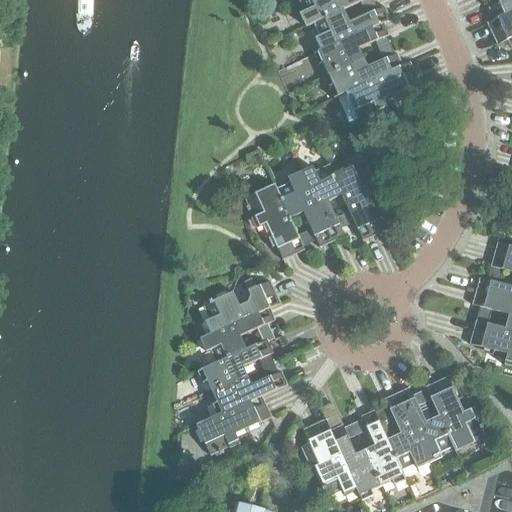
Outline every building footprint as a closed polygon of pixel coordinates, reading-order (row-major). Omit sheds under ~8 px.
[(299,0),(305,14),(301,16),(307,29),(315,25),(346,11),(345,11),(362,3),(362,4),(370,0),(299,0)] [(376,8),(374,4),(372,0),(370,0),(362,4),(367,12),(376,8)] [(494,21),(511,13),(511,0),(508,0),(502,3),(489,9),(494,21)] [(322,52),(385,25),(392,21),(386,8),(368,16),(351,23),(346,11),(315,25),(321,38),(317,40),(322,52)] [(511,13),(494,21),(487,25),(497,45),(498,47),(511,40),(511,13)] [(361,50),(377,43),(377,42),(390,37),(385,25),(322,52),(315,55),(320,67),(325,65),(329,76),(365,59),(361,50)] [(381,52),(391,48),(388,42),(379,47),(381,52)] [(384,57),(393,53),(391,48),(381,52),(384,57)] [(347,95),(404,67),(399,55),(386,61),(385,61),(369,68),(365,59),(329,76),(334,86),(330,88),(335,100),(347,95)] [(421,86),(421,85),(411,64),(404,67),(347,95),(360,124),(365,122),(366,124),(374,120),(373,118),(379,115),(380,117),(390,113),(386,102),(421,86)] [(438,86),(431,89),(433,94),(436,102),(445,98),(438,86)] [(336,177),(351,214),(355,224),(363,243),(386,233),(370,197),(381,192),(376,182),(375,183),(372,176),(374,176),(370,167),(368,168),(366,164),(336,177)] [(343,196),(335,177),(330,166),(316,172),(314,168),(301,174),(333,243),(346,237),(330,202),(343,196)] [(332,244),(301,174),(289,179),(291,184),(278,190),(292,220),(304,214),(312,231),(313,231),(321,249),(332,244)] [(292,220),(278,190),(276,185),(245,199),(247,203),(245,204),(249,213),(251,212),(254,218),(252,219),(257,229),(267,225),(284,262),(306,251),(304,247),(300,237),(292,220)] [(355,224),(351,214),(341,218),(346,228),(355,224)] [(313,243),(309,233),(300,237),(304,247),(313,243)] [(511,247),(498,244),(492,268),(502,271),(511,273),(511,247)] [(502,271),(492,268),(490,278),(499,281),(502,271)] [(212,334),(271,309),(282,304),(272,282),(257,288),(253,279),(245,283),(254,301),(241,307),(234,293),(215,302),(214,300),(209,302),(209,304),(205,306),(211,320),(206,322),(212,334)] [(511,287),(491,282),(482,280),(478,293),(511,302),(511,287)] [(511,302),(478,293),(476,292),(472,306),(509,316),(505,330),(511,331),(511,302)] [(257,330),(258,331),(268,325),(276,322),(271,310),(211,335),(201,340),(207,353),(211,351),(217,365),(248,351),(241,338),(257,330)] [(480,312),(477,322),(487,325),(490,315),(480,312)] [(511,331),(505,330),(476,322),(471,343),(470,346),(508,356),(505,367),(511,369),(511,331)] [(275,340),(270,329),(259,334),(264,345),(269,343),(275,340)] [(245,368),(260,361),(271,357),(274,355),(269,343),(264,345),(248,351),(217,365),(198,373),(204,385),(208,383),(213,394),(249,377),(245,368)] [(274,365),(272,360),(261,364),(264,370),(274,365)] [(277,370),(274,365),(264,370),(266,375),(277,370)] [(288,386),(287,385),(282,373),(268,380),(268,379),(253,386),(249,377),(213,394),(217,403),(212,405),(218,417),(263,399),(263,398),(288,386)] [(448,378),(446,379),(426,388),(428,391),(433,402),(440,418),(454,449),(456,453),(487,439),(485,435),(487,434),(483,426),(481,426),(478,420),(480,419),(475,409),(464,414),(448,378)] [(427,423),(420,408),(419,408),(411,388),(398,394),(430,464),(443,459),(441,455),(454,449),(440,418),(427,423)] [(433,402),(428,391),(421,394),(426,405),(433,402)] [(430,464),(398,394),(385,400),(389,408),(394,419),(401,435),(388,441),(402,471),(415,465),(418,470),(430,464)] [(272,419),(272,417),(263,399),(218,417),(197,426),(211,457),(215,455),(216,457),(225,453),(224,451),(230,448),(231,450),(241,446),(236,435),(272,419)] [(387,422),(383,411),(376,414),(381,425),(387,422)] [(381,425),(376,414),(375,412),(362,418),(375,447),(366,451),(382,487),(393,482),(395,487),(407,482),(402,471),(388,441),(381,425)] [(357,491),(331,431),(326,421),(304,431),(310,445),(302,449),(311,470),(315,468),(324,488),(322,489),(324,494),(326,493),(329,498),(343,492),(345,496),(357,491)] [(363,434),(358,423),(354,425),(359,436),(363,434)] [(359,436),(354,425),(349,427),(354,438),(359,436)] [(382,487),(366,451),(357,456),(343,426),(331,431),(357,491),(362,502),(374,496),(372,492),(382,487)] [(286,478),(292,490),(303,484),(294,465),(282,470),(286,478)]
